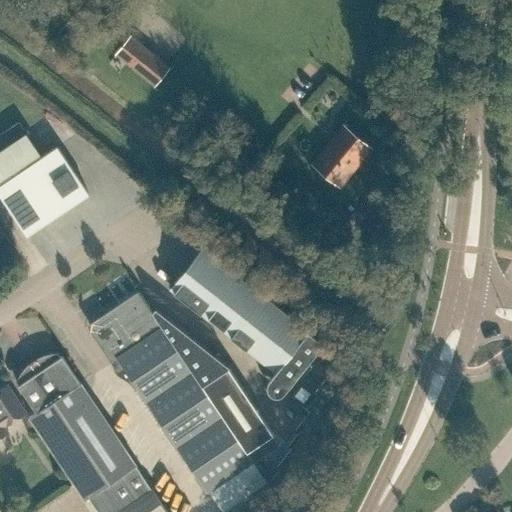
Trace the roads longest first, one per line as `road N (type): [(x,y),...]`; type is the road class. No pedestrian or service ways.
road 1 (tertiary): [(461,303),(490,0)]
road 2 (tertiary): [(375,511),(413,440),(461,303)]
road 3 (unclassified): [(0,312),(149,214)]
